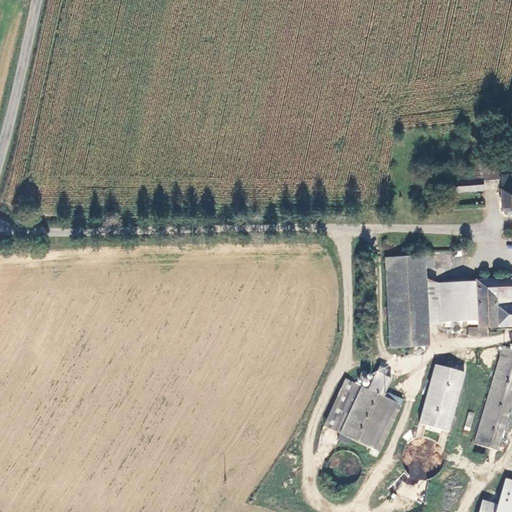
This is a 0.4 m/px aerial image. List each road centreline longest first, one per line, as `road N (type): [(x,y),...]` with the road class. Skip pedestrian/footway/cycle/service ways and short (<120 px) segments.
road 1 (unclassified): [(0,226),(467,229),(511,256)]
road 2 (unclassified): [(0,151),(35,0)]
